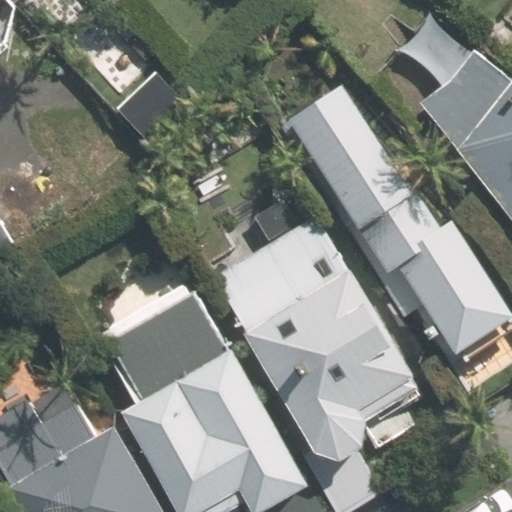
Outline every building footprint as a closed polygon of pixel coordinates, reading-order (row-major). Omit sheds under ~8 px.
[(460,43),(430,18),(400,54),(430,79),(460,43)] [(457,78),(423,107),(511,222),(511,78),(474,50),(457,78)] [(403,183),(346,97),(296,130),(363,233),(394,281),(388,285),(413,326),(427,317),(454,360),(511,321),(453,230),(444,236),(407,181),(403,183)] [(0,204),(0,244),(18,234),(0,204)] [(317,210),(218,270),(252,326),(243,330),(310,436),(296,445),(333,508),(375,483),(351,441),(362,434),(363,412),(415,379),(409,370),(414,367),(317,210)] [(325,511),(194,291),(109,341),(143,399),(123,412),(181,511),(185,511),(189,509),(190,511),(211,511),(213,511),(325,511)] [(44,427),(29,401),(0,419),(0,462),(16,489),(13,490),(26,511),(167,511),(117,428),(99,438),(79,405),(44,427)]
